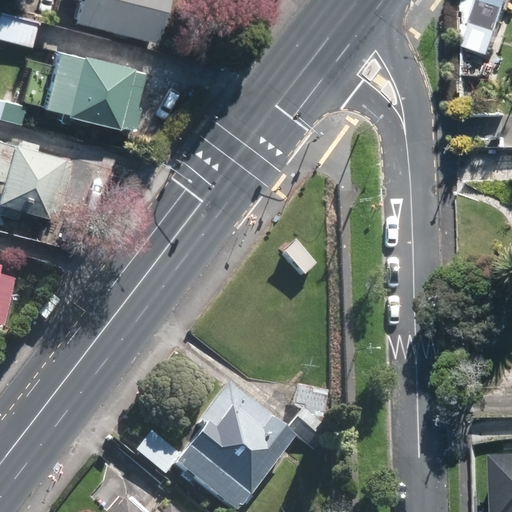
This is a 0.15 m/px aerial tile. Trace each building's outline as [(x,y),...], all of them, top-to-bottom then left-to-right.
[(69,23),(153,44),(164,0),(72,0),(75,1),(69,23)] [(475,0),(506,9),(509,0),(475,0)] [(34,20),(0,11),(0,37),(28,44),(34,20)] [(77,55),(53,49),(40,105),(62,111),(62,114),(116,126),(116,123),(127,126),(131,127),(136,104),(132,103),(140,70),(130,67),(130,65),(77,52),(77,55)] [(0,117),(17,122),(22,103),(0,97),(0,117)] [(46,215),(62,156),(0,139),(0,212),(14,216),(17,207),(46,215)] [(59,237),(86,243),(99,226),(64,217),(59,237)] [(0,325),(1,326),(11,278),(0,275),(0,325)] [(62,291),(53,284),(38,304),(46,310),(62,291)] [(290,437),(222,383),(192,420),(198,425),(177,453),(148,431),(134,450),(164,473),(171,464),(232,511),(290,437)] [(315,450),(330,432),(321,425),(325,408),(327,387),(292,383),(290,404),(301,405),(284,427),(315,450)] [(511,511),(511,452),(488,454),(490,511),(511,511)] [(155,511),(135,511),(119,498),(106,511),(174,511),(164,503),(155,511)]
